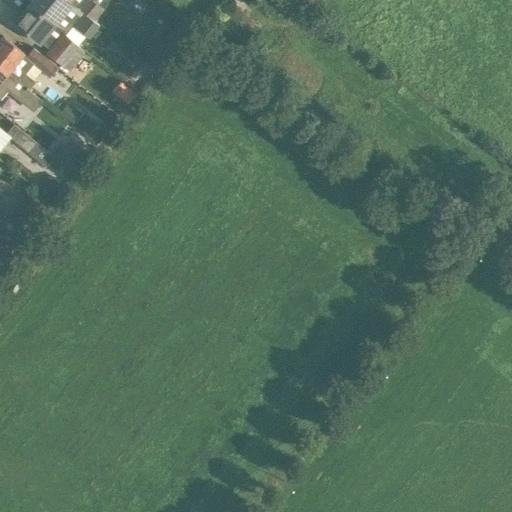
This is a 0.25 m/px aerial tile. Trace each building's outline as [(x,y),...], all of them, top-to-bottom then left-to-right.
[(98,26),(93,20),(71,4),(67,0),(32,0),(27,6),(63,35),(64,34),(71,26),(88,39),(98,26)] [(67,0),(71,4),(93,20),(102,9),(90,0),(67,0)] [(283,0),(298,11),(306,0),(283,0)] [(237,57),(253,35),(247,30),(253,21),(230,3),(213,24),(227,36),(220,45),(237,57)] [(85,52),(64,34),(63,35),(27,6),(13,24),(38,45),(40,43),(47,50),(45,53),(68,72),(74,65),(75,66),(85,52)] [(166,22),(158,42),(173,48),(181,28),(166,22)] [(0,68),(15,81),(27,91),(28,90),(35,82),(24,73),(32,65),(48,78),(57,68),(32,48),(24,57),(21,55),(22,53),(3,37),(0,39),(0,68)] [(122,62),(116,73),(127,80),(134,70),(122,62)] [(41,102),(27,91),(15,81),(0,68),(0,99),(6,91),(19,102),(32,112),(41,102)] [(128,106),(136,95),(120,82),(112,93),(128,106)] [(72,123),(80,113),(71,105),(68,103),(60,112),(63,115),(72,123)] [(54,158),(36,143),(13,125),(5,135),(28,153),(46,168),(54,158)] [(68,140),(54,157),(73,173),(87,155),(68,140)] [(37,211),(43,201),(30,193),(24,204),(37,211)] [(0,251),(4,255),(13,244),(4,236),(1,234),(0,234),(0,251)]
